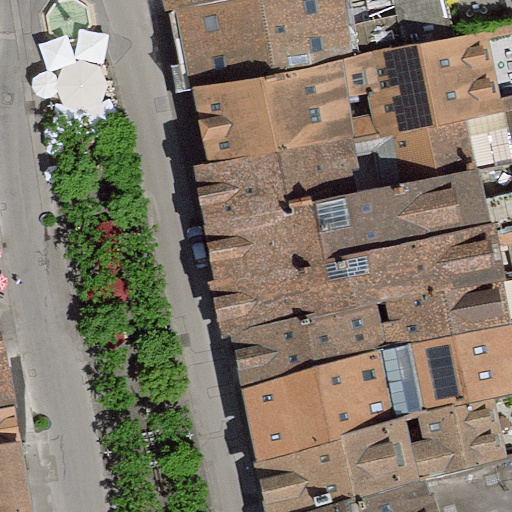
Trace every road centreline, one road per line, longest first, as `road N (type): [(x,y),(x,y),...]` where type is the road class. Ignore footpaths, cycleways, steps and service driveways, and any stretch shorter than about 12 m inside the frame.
road 1 (residential): [(241,511),(134,24),(119,0)]
road 2 (residential): [(33,0),(11,126),(85,511)]
